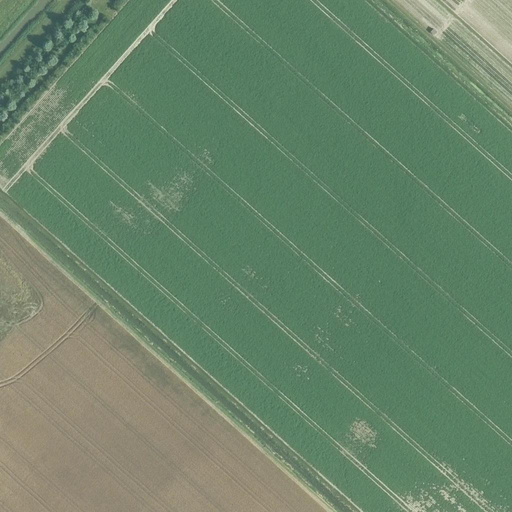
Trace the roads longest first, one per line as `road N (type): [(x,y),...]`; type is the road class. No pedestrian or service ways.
road 1 (track): [(0,210),(340,511)]
road 2 (track): [(511,112),(386,0)]
